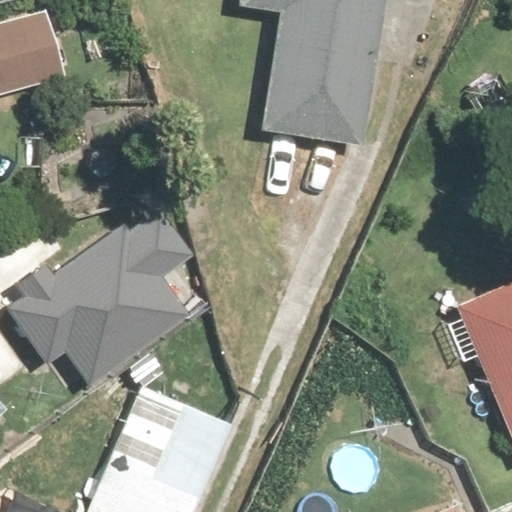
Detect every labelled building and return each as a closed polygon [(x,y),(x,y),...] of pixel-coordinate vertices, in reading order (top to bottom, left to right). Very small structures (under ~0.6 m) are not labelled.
[(346,146),(367,0),(220,0),(220,8),(262,14),(245,131),(346,146)] [(44,13),(0,23),(0,95),(61,80),(44,13)] [(155,194),(0,299),(0,302),(34,352),(52,339),(74,371),(182,298),(158,262),(189,242),(155,194)] [(511,291),(445,320),(507,464),(511,461),(511,291)] [(190,511),(231,425),(143,384),(82,511),(190,511)] [(511,511),(511,501),(487,511),(511,511)]
